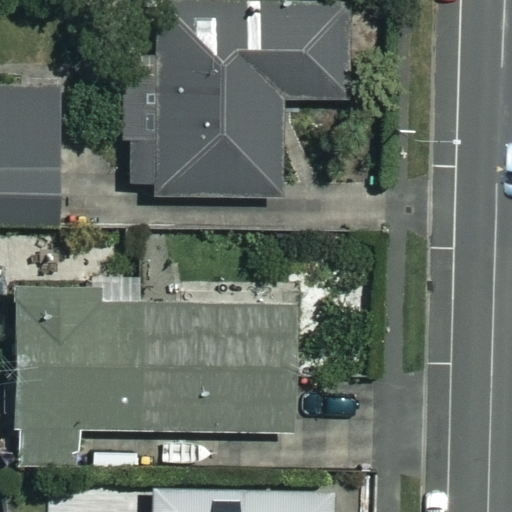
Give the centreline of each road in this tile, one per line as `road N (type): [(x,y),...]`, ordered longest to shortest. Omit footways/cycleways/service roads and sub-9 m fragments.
road 1 (residential): [(498,139),(487,511)]
road 2 (residential): [(505,0),(498,139)]
